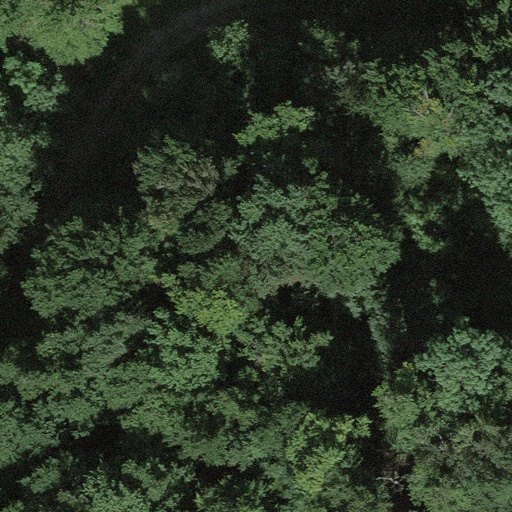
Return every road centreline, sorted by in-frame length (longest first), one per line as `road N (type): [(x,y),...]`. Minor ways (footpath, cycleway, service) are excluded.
road 1 (track): [(90,99),(200,11),(265,0)]
road 2 (track): [(47,231),(90,99)]
